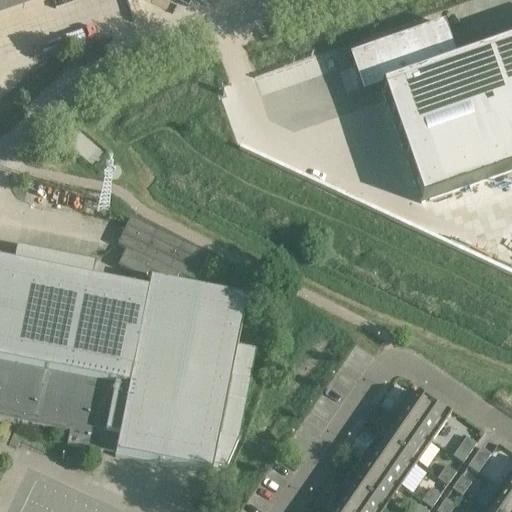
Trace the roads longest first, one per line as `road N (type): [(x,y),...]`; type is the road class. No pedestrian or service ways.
road 1 (unclassified): [(0,154),(146,52),(298,0)]
road 2 (residential): [(511,433),(419,369),(390,365),(285,511)]
